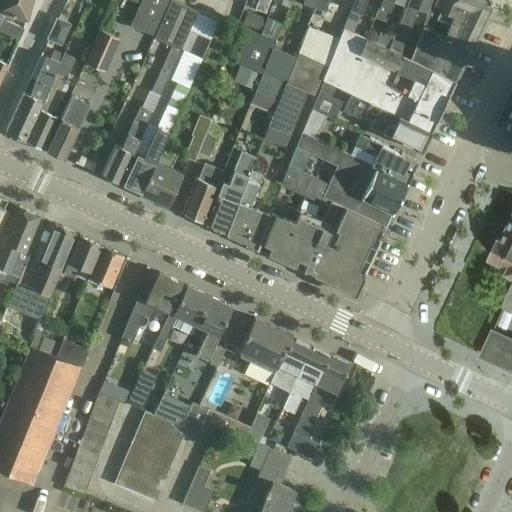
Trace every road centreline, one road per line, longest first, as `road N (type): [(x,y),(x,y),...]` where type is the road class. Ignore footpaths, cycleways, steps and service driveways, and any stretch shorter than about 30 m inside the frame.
road 1 (tertiary): [(378,340),(0,163)]
road 2 (residential): [(378,340),(511,65)]
road 3 (residential): [(341,511),(409,355)]
road 4 (residential): [(0,110),(50,0)]
